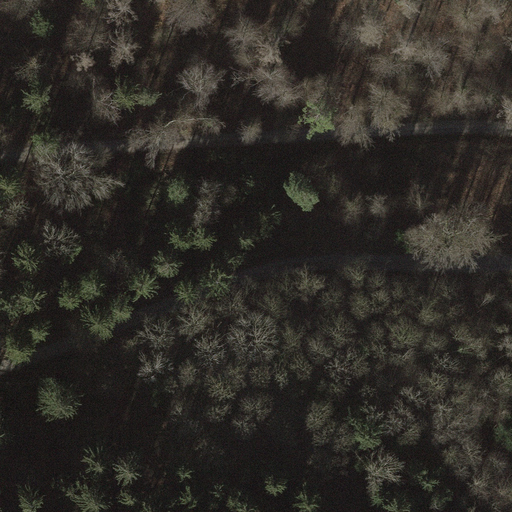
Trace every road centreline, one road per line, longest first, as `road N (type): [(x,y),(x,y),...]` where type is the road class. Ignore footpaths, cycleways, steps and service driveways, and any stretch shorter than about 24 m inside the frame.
road 1 (track): [(0,367),(243,273),(310,260),(511,263)]
road 2 (track): [(94,146),(405,126),(511,129)]
